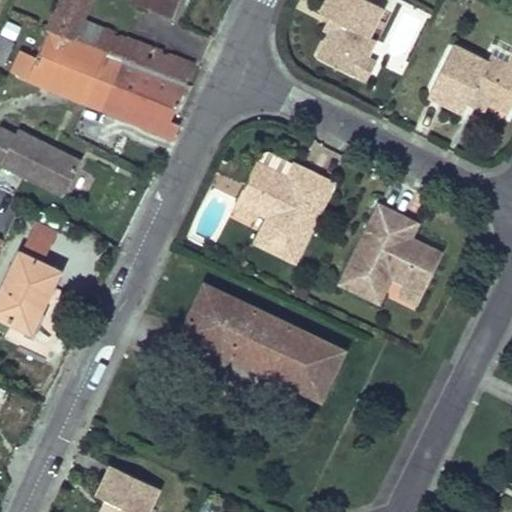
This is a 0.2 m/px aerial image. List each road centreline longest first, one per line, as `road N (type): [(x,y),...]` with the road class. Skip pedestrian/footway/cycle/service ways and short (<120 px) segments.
road 1 (residential): [(19,511),(230,67)]
road 2 (residential): [(230,67),(511,212)]
road 3 (residential): [(396,511),(511,282)]
